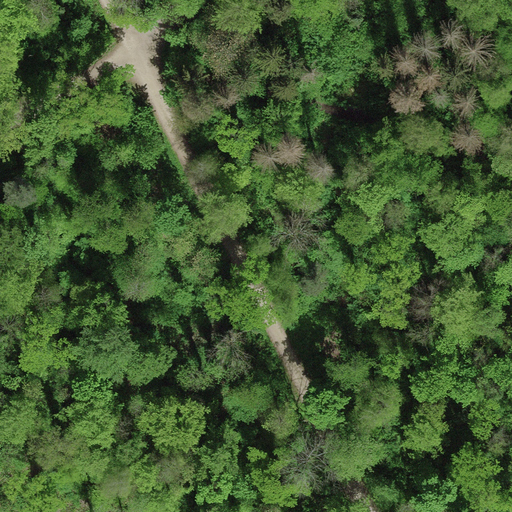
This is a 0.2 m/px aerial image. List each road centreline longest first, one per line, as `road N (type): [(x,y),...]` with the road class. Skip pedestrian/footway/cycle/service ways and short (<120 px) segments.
road 1 (track): [(364,511),(231,257),(114,0)]
road 2 (track): [(0,134),(195,0)]
